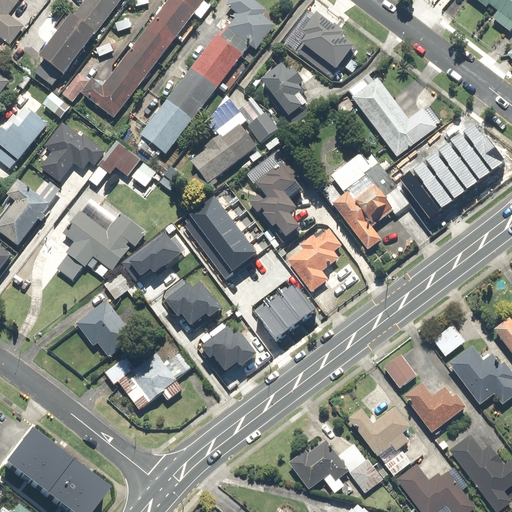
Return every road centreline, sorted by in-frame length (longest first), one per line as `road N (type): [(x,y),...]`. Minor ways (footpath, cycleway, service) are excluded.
road 1 (secondary): [(164,489),(511,217)]
road 2 (residential): [(0,361),(164,489)]
road 3 (residential): [(374,0),(511,105)]
road 4 (unknown): [(405,23),(340,92),(322,98),(302,89)]
road 5 (unknown): [(298,0),(223,101)]
